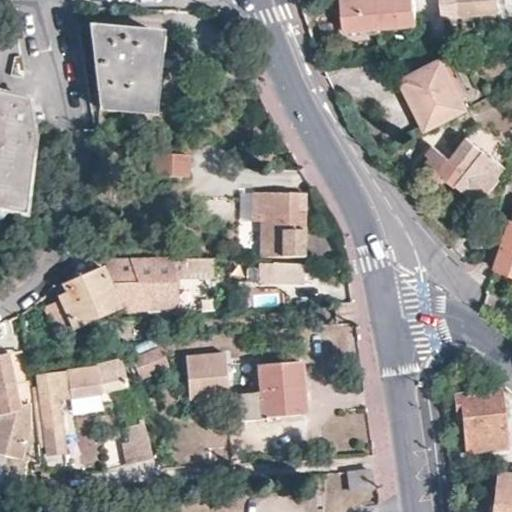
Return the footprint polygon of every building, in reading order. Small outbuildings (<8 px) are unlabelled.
[(415,0),(342,0),(343,7),(344,25),(417,19),(415,0)] [(499,0),(458,0),(459,9),(500,6),(499,0)] [(158,73),(160,33),(91,27),(102,110),(156,112),(158,73)] [(427,124),(468,104),(443,54),(403,75),(414,98),(427,124)] [(0,87),(0,208),(26,213),(35,140),(27,95),(0,87)] [(508,166),(496,157),(468,134),(451,155),(433,140),(416,161),(433,176),(440,167),(454,178),(466,188),(460,194),(484,213),(503,187),(496,181),(508,166)] [(187,177),(188,154),(155,154),(154,175),(187,177)] [(305,258),(306,215),(296,214),(296,193),(283,192),(254,192),(253,221),(262,222),(260,257),(305,258)] [(296,214),(306,215),(307,193),(296,193),(296,214)] [(511,217),(493,272),(511,279),(511,217)] [(174,292),(172,257),(102,261),(121,305),(124,310),(174,307),(174,292)] [(200,258),(186,258),(186,273),(213,273),(212,258),(200,258)] [(304,283),(305,263),(272,262),(271,281),(304,283)] [(117,310),(101,269),(64,286),(65,288),(59,290),(62,297),(58,299),(59,302),(50,306),(59,329),(70,323),(73,329),(117,310)] [(169,367),(161,348),(133,361),(141,380),(169,367)] [(20,406),(10,353),(0,355),(0,454),(22,460),(31,429),(30,403),(20,406)] [(234,395),(231,353),(212,355),(191,356),(194,398),(234,395)] [(306,388),(305,361),(261,364),(263,392),(239,394),(241,421),(264,419),(264,416),(308,414),(306,388)] [(130,362),(106,365),(109,390),(133,388),(130,362)] [(104,396),(102,369),(67,372),(67,374),(38,376),(42,422),(45,453),(68,451),(63,400),(80,398),(104,396)] [(505,447),(501,390),(453,393),(454,415),(461,415),(462,430),(463,449),(505,447)] [(126,428),(133,463),(151,459),(143,424),(126,428)] [(124,461),(118,436),(104,439),(110,464),(124,461)] [(494,511),(511,511),(511,466),(510,467),(499,467),(498,483),(496,496),(494,511)] [(372,467),(350,470),(353,490),(374,487),(373,478),(372,467)]
